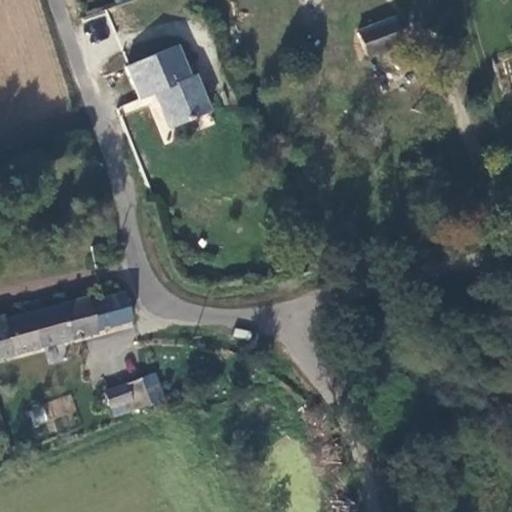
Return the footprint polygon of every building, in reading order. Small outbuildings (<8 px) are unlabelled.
[(377,54),(401,44),(391,18),(368,28),(377,54)] [(364,59),(377,54),(368,28),(354,33),(364,59)] [(176,44),(126,65),(139,97),(154,91),(169,128),(209,112),(195,75),(189,77),(176,44)] [(133,320),(126,294),(92,302),(91,299),(6,319),(5,316),(0,317),(0,358),(99,332),(99,329),(133,320)] [(149,406),(140,379),(101,391),(106,407),(122,402),(124,409),(131,407),(133,411),(149,406)]
